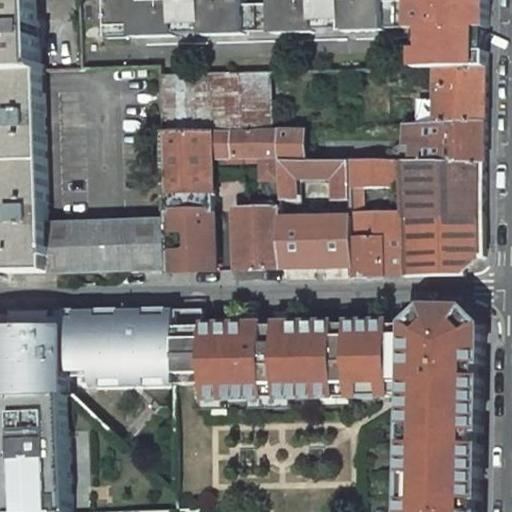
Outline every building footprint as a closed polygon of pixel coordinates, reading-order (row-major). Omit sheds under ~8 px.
[(0,0),(0,74),(41,73),(38,0),(0,0)] [(105,0),(106,26),(133,25),(133,34),(134,36),(177,35),(176,33),(176,24),(203,24),(203,32),(204,35),(247,34),(247,31),(246,5),(246,0),(105,0)] [(273,31),(274,33),(317,32),(317,30),(316,21),(344,20),(344,29),(344,32),(387,30),(387,28),(386,2),(386,0),(272,0),(273,5),(273,31)] [(414,0),(414,1),(414,27),(414,30),(419,31),(425,31),(425,52),(419,52),(418,69),(439,69),(489,68),(489,52),(488,52),(480,52),(480,29),(488,29),(489,29),(489,0),(414,0)] [(414,27),(414,1),(386,2),(387,28),(414,27)] [(246,5),(247,31),(273,31),(273,5),(246,5)] [(316,21),(317,30),(344,29),(344,20),(316,21)] [(176,24),(176,33),(203,32),(203,24),(176,24)] [(106,26),(106,35),(133,34),(133,25),(106,26)] [(489,68),(439,69),(438,101),(438,125),(488,122),(489,68)] [(50,226),(45,73),(41,73),(0,74),(0,256),(7,256),(7,274),(51,273),(50,226)] [(163,76),(164,132),(273,130),(270,73),(163,76)] [(420,125),(438,125),(438,101),(419,101),(420,125)] [(488,122),(438,125),(420,125),(408,126),(408,162),(488,163),(488,122)] [(302,162),(301,129),(281,130),(282,162),(302,162)] [(237,210),(239,271),(285,270),(284,220),(283,205),(282,162),(281,130),(273,130),(164,132),(167,221),(169,271),(169,273),(218,272),(215,160),(264,158),(266,210),(237,210)] [(337,179),(337,201),(353,201),(352,162),(302,162),(282,162),(283,205),(300,205),(298,179),(337,179)] [(356,268),(356,278),(406,277),(402,162),(352,162),(353,201),(353,218),(356,268)] [(402,162),(406,277),(465,276),(487,258),(488,163),(408,162),(402,162)] [(356,268),(353,218),(284,220),(285,270),(356,268)] [(169,271),(167,221),(50,226),(51,273),(169,271)] [(209,311),(180,312),(180,386),(209,386),(209,401),(323,399),(323,389),(381,387),(381,398),(394,397),(394,396),(410,395),(410,397),(422,397),(420,475),(408,474),(407,511),(481,511),(485,331),(470,311),(412,309),(412,327),(393,327),(393,323),(350,324),(350,326),(339,326),(339,324),(279,325),(279,327),(268,327),(268,325),(210,326),(209,311)] [(72,398),(72,394),(71,377),(94,376),(97,376),(97,387),(180,386),(180,312),(17,314),(18,329),(0,330),(0,397),(68,398),(72,398)] [(323,389),(323,399),(381,398),(381,387),(323,389)] [(74,511),(68,398),(0,397),(0,421),(2,421),(3,431),(0,431),(0,485),(7,485),(8,511),(74,511)] [(422,397),(410,397),(410,413),(408,474),(420,475),(422,397)]
